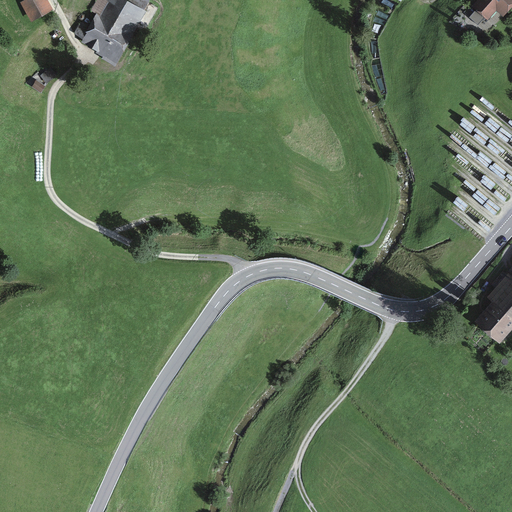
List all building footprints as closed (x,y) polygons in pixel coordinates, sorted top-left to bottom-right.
[(44,0),(27,0),(19,5),(29,24),(51,13),(44,0)] [(115,61),(150,4),(143,0),(109,0),(84,42),(115,61)] [(502,19),(511,7),(511,0),(477,0),(470,9),(487,23),(496,13),(502,19)] [(42,74),(49,82),(58,73),(51,65),(42,74)] [(40,91),(49,82),(37,71),(29,81),(40,91)] [(511,284),(478,322),(499,341),(511,326),(511,284)]
